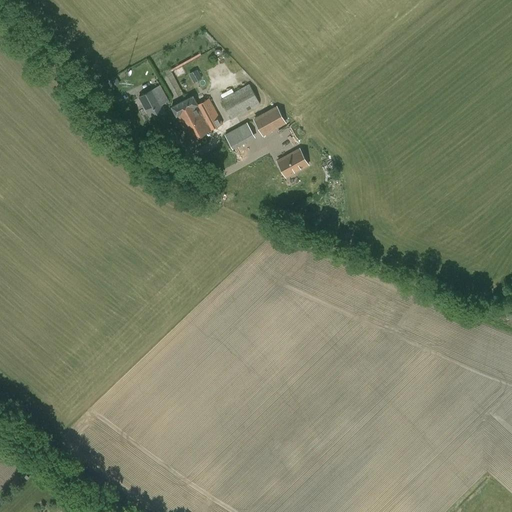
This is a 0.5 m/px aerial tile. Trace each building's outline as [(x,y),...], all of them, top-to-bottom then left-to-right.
[(231,119),(260,103),(250,83),(221,99),(231,119)] [(160,104),(168,100),(159,85),(139,96),(149,115),(163,108),(160,104)] [(211,130),(222,124),(208,98),(197,104),(192,95),(186,98),(189,104),(191,108),(185,110),(188,115),(189,115),(192,122),(203,116),(211,130)] [(191,141),(211,130),(203,116),(192,122),(189,115),(188,115),(185,110),(191,108),(189,104),(186,98),(171,106),(176,116),(177,115),(191,141)] [(254,120),(263,138),(287,125),(277,107),(254,120)] [(231,145),(254,134),(248,121),(225,133),(231,145)] [(277,161),(286,176),(308,164),(299,149),(277,161)]
